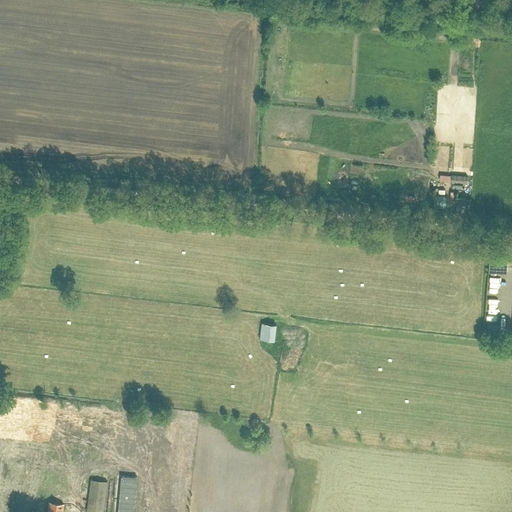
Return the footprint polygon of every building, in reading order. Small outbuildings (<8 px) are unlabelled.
[(467,175),(451,174),(451,181),(467,182),(467,175)] [(277,321),(261,322),(260,339),(278,339),(277,321)] [(56,481),(56,482),(68,484),(69,476),(48,472),(47,480),(56,481)] [(102,511),(107,481),(91,479),(87,511),(90,511),(102,511)] [(36,501),(34,511),(41,511),(43,502),(36,501)] [(46,511),(61,511),(63,503),(48,501),(46,511)]
